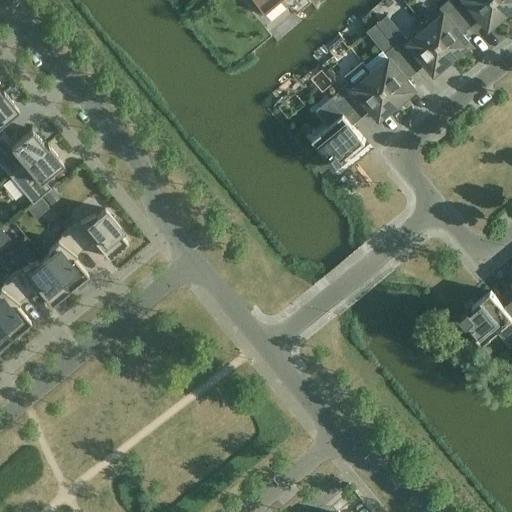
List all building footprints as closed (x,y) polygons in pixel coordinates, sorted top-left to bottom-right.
[(255,0),(266,13),(281,0),(255,0)] [(444,12),(427,26),(454,59),(454,58),(453,57),(471,43),(463,33),(472,25),(451,0),(448,0),(440,7),(444,12)] [(451,0),(472,25),(481,17),(489,27),(507,13),(508,14),(508,13),(497,0),(451,0)] [(511,0),(497,0),(508,13),(509,13),(508,12),(511,8),(511,0)] [(406,36),(395,44),(417,70),(426,63),(435,73),(452,58),(453,59),(454,59),(427,26),(410,41),(406,36)] [(389,58),(372,72),(399,104),(398,103),(416,88),(408,78),(417,70),(395,44),(385,52),(389,58)] [(350,82),(340,89),(362,116),(372,108),(380,118),(397,103),(398,104),(399,104),(372,72),(363,61),(345,76),(350,82)] [(362,116),(340,89),(330,98),(343,114),(313,138),(326,153),(328,151),(331,155),(328,156),(336,165),(344,158),(342,156),(345,153),(347,155),(366,140),(353,124),(362,116)] [(0,93),(0,138),(6,134),(0,126),(0,122),(18,108),(3,91),(0,93)] [(0,138),(0,164),(9,176),(48,144),(47,144),(45,145),(31,129),(13,143),(6,134),(0,138)] [(48,144),(9,176),(32,203),(57,183),(56,182),(50,187),(42,178),(62,162),(48,144)] [(94,214),(67,228),(83,248),(91,242),(91,243),(92,242),(94,240),(97,244),(108,257),(127,241),(118,230),(121,228),(105,209),(96,216),(94,214)] [(10,244),(36,236),(30,217),(4,226),(10,244)] [(49,254),(44,259),(69,289),(88,274),(77,261),(76,261),(73,257),(75,255),(75,256),(76,255),(83,248),(67,228),(47,253),(49,254)] [(37,261),(9,276),(26,296),(33,290),(34,290),(35,289),(34,289),(37,287),(40,291),(40,292),(51,305),(69,289),(44,259),(38,263),(37,261)] [(0,322),(12,337),(30,321),(19,308),(19,309),(15,305),(18,303),(19,302),(26,296),(9,276),(0,287),(0,322)] [(511,344),(511,300),(504,307),(491,291),(472,306),(474,308),(471,311),(469,309),(461,316),(468,324),(470,323),(472,326),(470,328),(483,343),(497,331),(510,346),(511,344)] [(0,346),(12,337),(0,322),(0,346)]
